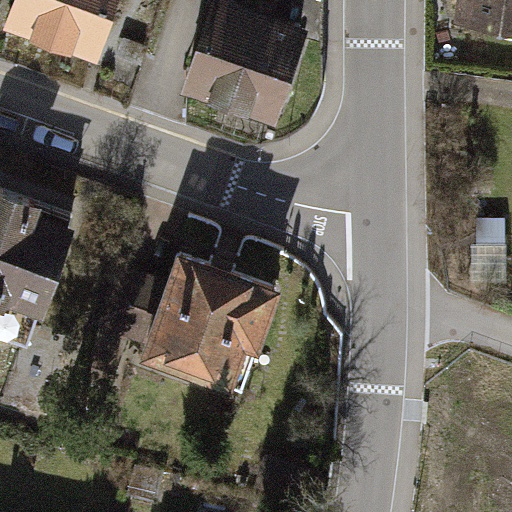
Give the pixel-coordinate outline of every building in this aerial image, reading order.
[(10,0),(5,16),(99,47),(114,0),(10,0)] [(312,14),(265,0),(205,0),(180,80),(281,112),(312,14)] [(511,0),(461,0),(459,22),(511,27),(511,0)] [(41,192),(0,178),(0,334),(31,345),(74,218),(36,205),(41,192)] [(290,282),(174,249),(144,353),(238,381),(250,339),(272,345),(290,282)]
